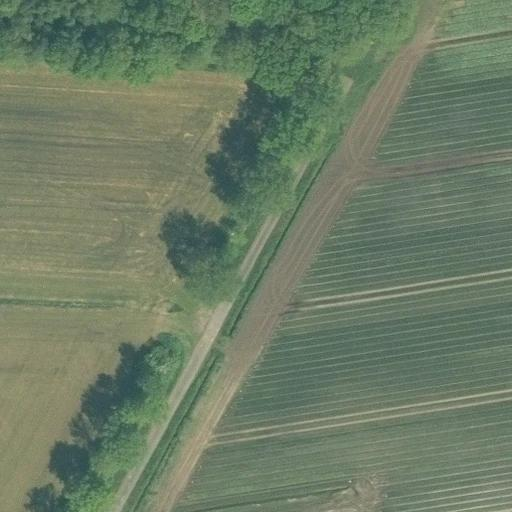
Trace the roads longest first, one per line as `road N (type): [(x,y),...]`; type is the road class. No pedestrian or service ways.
road 1 (unknown): [(210,341),(197,309),(172,297),(0,289)]
road 2 (unknown): [(210,341),(312,154)]
road 3 (unknown): [(118,511),(210,341)]
